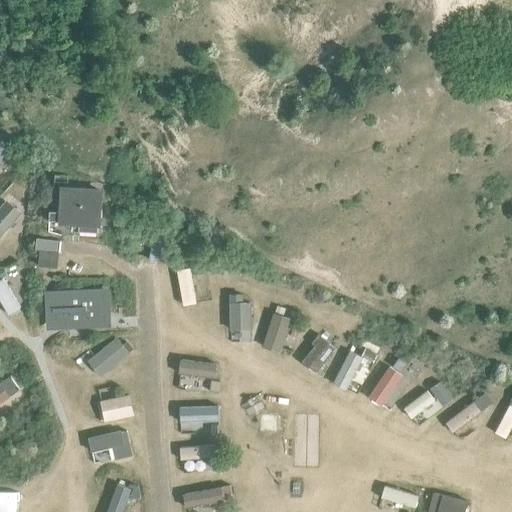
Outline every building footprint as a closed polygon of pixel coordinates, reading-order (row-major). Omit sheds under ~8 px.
[(61,212),(50,211),(49,221),(61,222),(61,223),(97,224),(98,220),(101,218),(101,210),(98,207),(99,191),(62,189),(61,212)] [(0,237),(21,210),(4,197),(0,202),(0,237)] [(36,239),(34,251),(58,254),(60,242),(36,239)] [(181,302),(196,301),(194,266),(177,266),(181,302)] [(4,276),(0,278),(0,297),(8,313),(20,307),(4,276)] [(229,326),(249,325),(247,289),(229,290),(229,326)] [(52,298),(48,298),(48,321),(68,320),(69,325),(107,324),(106,290),(68,292),(69,298),(52,299),(52,298)] [(259,343),(277,348),(289,311),(272,307),(259,343)] [(300,356),(316,368),(336,340),(322,327),(300,356)] [(87,357),(99,374),(130,352),(118,335),(87,357)] [(333,380),(347,386),(365,351),(348,344),(333,380)] [(368,393),(383,402),(408,362),(395,354),(368,393)] [(178,371),(216,377),(218,363),(181,357),(178,371)] [(0,381),(0,403),(20,389),(9,374),(0,381)] [(406,403),(413,416),(439,397),(428,386),(406,403)] [(104,420),(135,413),(130,393),(99,400),(104,420)] [(443,417),(451,429),(490,404),(483,393),(443,417)] [(494,431),(507,436),(511,426),(511,404),(508,403),(494,431)] [(180,419),(215,419),(215,406),(179,407),(180,419)] [(129,430),(90,433),(93,458),(131,455),(129,430)] [(181,445),(181,457),(209,456),(209,445),(181,445)] [(254,448),(238,447),(237,463),(253,464),(254,448)] [(116,480),(104,511),(129,511),(138,487),(116,480)] [(231,483),(183,492),(185,505),(233,497),(231,483)] [(384,486),(382,498),(416,505),(419,493),(384,486)] [(433,511),(464,511),(468,500),(434,490),(428,510),(433,511)]
